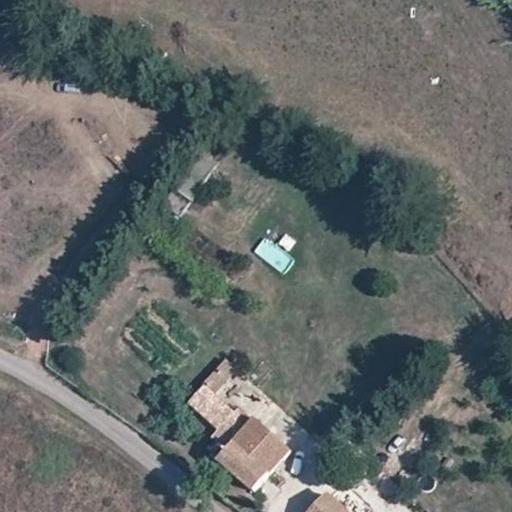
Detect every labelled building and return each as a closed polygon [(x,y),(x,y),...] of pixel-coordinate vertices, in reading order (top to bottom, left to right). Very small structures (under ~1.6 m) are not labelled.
[(455,289),(226,134),(209,158),(439,313),(455,289)] [(430,318),(202,167),(185,191),(414,343),(430,318)] [(403,349),(181,200),(167,223),(388,371),(403,349)] [(376,378),(164,238),(147,259),(361,401),(376,378)] [(347,407),(136,267),(121,290),(331,430),(347,407)] [(445,388),(511,452),(511,412),(465,367),(445,388)] [(202,388),(188,404),(217,431),(210,439),(216,445),(207,455),(250,495),(288,455),(253,422),(250,426),(235,412),(232,416),(202,388)] [(417,415),(511,508),(511,467),(438,394),(417,415)] [(388,444),(458,511),(502,511),(408,423),(388,444)] [(362,469),(406,511),(442,511),(379,450),(362,469)] [(372,511),(342,485),(328,499),(343,511),(372,511)] [(316,511),(343,511),(328,499),(316,511)]
